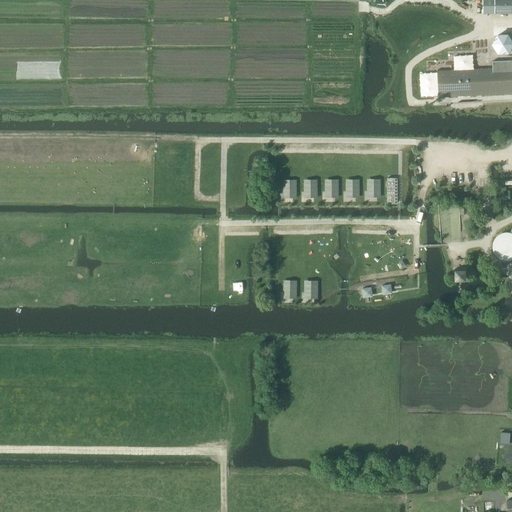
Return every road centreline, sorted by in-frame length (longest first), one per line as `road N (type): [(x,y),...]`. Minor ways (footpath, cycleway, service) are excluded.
road 1 (track): [(435,155),(426,143),(175,138)]
road 2 (track): [(222,452),(0,449)]
road 3 (track): [(417,223),(223,226)]
road 4 (track): [(175,138),(0,138)]
